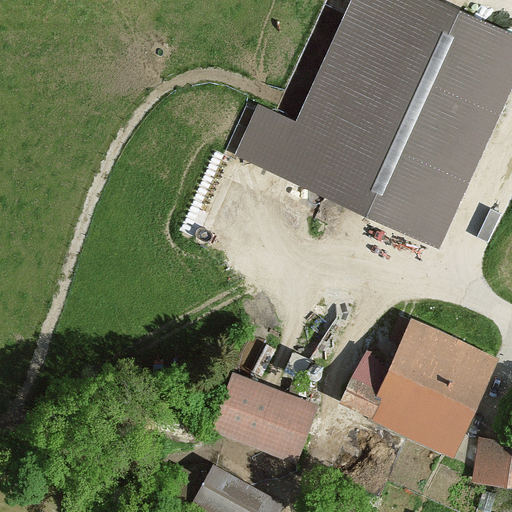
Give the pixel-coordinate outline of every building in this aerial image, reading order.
[(511,71),(511,22),(462,0),(346,0),(285,162),(442,224),(511,71)] [(497,358),(410,314),(386,361),(365,350),(342,395),(451,450),(497,358)] [(294,458),(317,403),(233,369),(210,424),(294,458)] [(511,436),(477,435),(475,483),(511,484),(511,436)] [(274,511),(279,503),(209,466),(187,508),(194,511),(274,511)]
